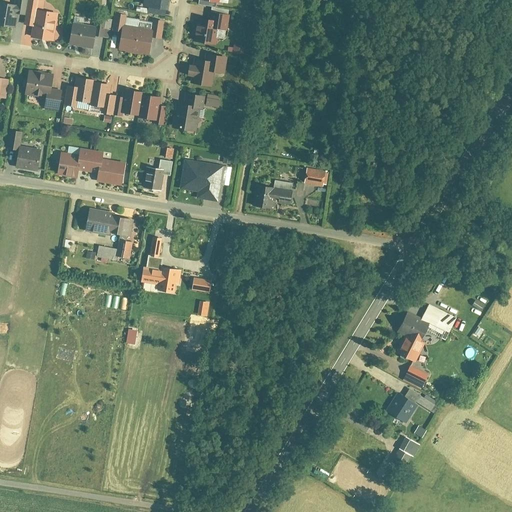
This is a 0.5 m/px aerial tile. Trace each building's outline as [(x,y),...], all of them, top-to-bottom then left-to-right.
[(168,0),(145,0),(145,5),(167,8),(168,0)] [(0,26),(13,29),(16,9),(0,5),(0,26)] [(31,39),(50,42),(55,14),(35,11),(31,39)] [(189,42),(214,47),(216,33),(224,34),(228,16),(208,12),(206,20),(193,18),(189,42)] [(62,45),(86,49),(90,31),(65,27),(62,45)] [(113,49),(129,52),(133,31),(117,28),(113,49)] [(129,52),(145,54),(149,33),(133,31),(129,52)] [(191,60),(187,81),(211,85),(213,73),(223,74),(226,59),(204,55),(202,62),(191,60)] [(41,96),(47,97),(50,77),(25,73),(22,93),(41,96)] [(87,103),(90,82),(90,80),(74,78),(72,88),(64,86),(61,106),(70,107),(71,100),(87,103)] [(87,103),(87,105),(99,107),(99,114),(108,116),(111,96),(104,95),(106,84),(90,82),(87,103)] [(239,86),(227,84),(225,95),(237,97),(239,86)] [(111,96),(108,116),(117,117),(118,112),(135,115),(138,95),(120,92),(119,98),(111,96)] [(138,95),(135,115),(135,118),(153,122),(153,125),(161,127),(164,107),(157,106),(158,98),(138,95)] [(171,102),(167,124),(195,129),(197,112),(203,113),(205,99),(184,95),(183,104),(171,102)] [(47,97),(41,96),(39,107),(56,110),(58,99),(47,97)] [(3,148),(14,149),(17,132),(6,130),(3,148)] [(10,166),(35,170),(38,153),(14,149),(10,166)] [(57,152),(53,173),(75,176),(76,168),(86,170),(88,157),(81,156),(72,155),(57,152)] [(86,170),(94,172),(93,180),(120,185),(124,163),(88,157),(86,170)] [(182,158),(177,189),(194,192),(193,196),(217,200),(222,165),(182,158)] [(162,170),(161,174),(168,175),(170,161),(164,160),(162,170)] [(146,167),(143,188),(159,191),(161,174),(162,170),(146,167)] [(316,168),(315,176),(328,178),(329,170),(316,168)] [(252,204),(269,206),(269,202),(289,204),(293,178),(273,176),(272,186),(255,184),(252,204)] [(83,212),(81,229),(108,234),(111,217),(83,212)] [(111,217),(108,234),(129,238),(132,220),(111,217)] [(261,236),(252,234),(247,260),(257,261),(261,236)] [(118,240),(116,253),(130,255),(131,242),(118,240)] [(114,246),(98,244),(96,256),(113,259),(114,246)] [(140,267),(137,281),(159,284),(162,270),(140,267)] [(191,288),(207,291),(208,281),(192,279),(191,288)] [(426,306),(417,323),(425,327),(424,331),(443,341),(454,319),(426,306)] [(421,342),(419,341),(424,331),(425,327),(417,323),(402,315),(394,332),(401,336),(392,354),(410,363),(421,342)] [(408,368),(401,381),(417,389),(423,376),(408,368)] [(400,394),(389,411),(404,421),(416,403),(400,394)] [(416,401),(431,410),(435,404),(420,395),(416,401)] [(415,428),(410,435),(418,440),(423,433),(415,428)] [(397,450),(389,464),(401,471),(408,457),(397,450)]
